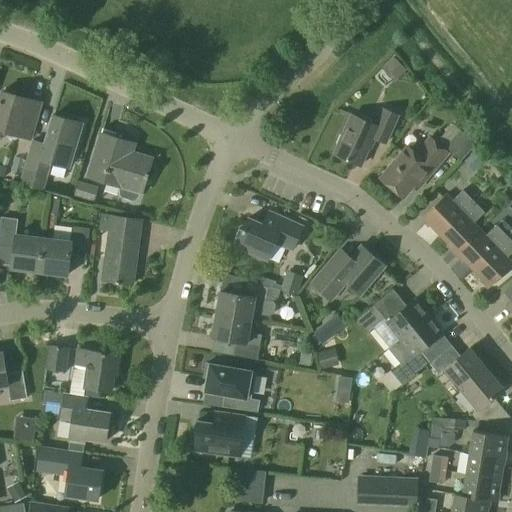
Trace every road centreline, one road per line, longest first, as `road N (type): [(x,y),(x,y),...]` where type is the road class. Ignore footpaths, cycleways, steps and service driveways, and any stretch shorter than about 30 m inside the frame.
road 1 (residential): [(511,357),(431,260),(354,194),(235,140)]
road 2 (residential): [(0,30),(235,140)]
road 3 (residential): [(171,325),(235,140)]
road 4 (unclassified): [(235,140),(369,0)]
road 5 (residential): [(140,511),(171,325)]
road 6 (residential): [(0,315),(51,311),(171,325)]
